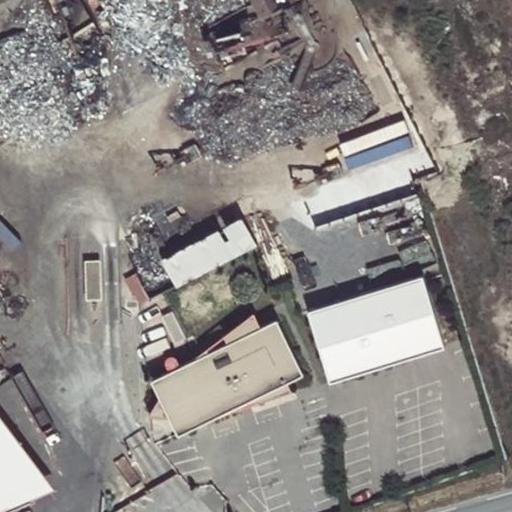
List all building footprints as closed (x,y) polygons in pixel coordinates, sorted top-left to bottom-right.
[(162,263),(177,289),(256,245),(241,218),(162,263)] [(102,299),(99,262),(84,263),(87,300),(102,299)] [(425,266),(308,301),(330,374),(447,339),(425,266)] [(258,309),(192,358),(265,324),(258,309)] [(306,372),(280,317),(265,324),(192,358),(154,376),(162,394),(150,412),(172,415),(180,432),(220,413),(238,404),(230,387),(248,379),(256,396),(290,380),(306,372)] [(230,387),(238,404),(256,396),(248,379),(230,387)] [(238,404),(220,413),(294,388),(290,380),(256,396),(238,404)] [(0,511),(15,511),(55,494),(0,420),(0,511)]
